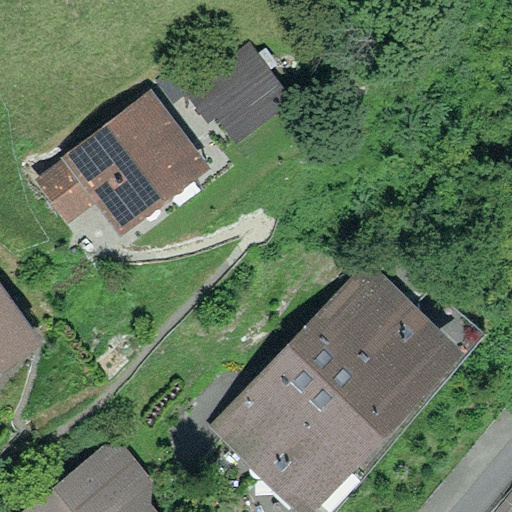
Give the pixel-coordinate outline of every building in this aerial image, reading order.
[(195,81),(228,137),(294,98),(262,43),(195,81)] [(66,214),(101,187),(121,213),(188,161),(149,110),(82,160),(78,155),(42,182),(66,214)] [(230,426),(323,511),(335,511),(456,366),(368,281),(230,426)] [(0,351),(20,336),(0,309),(0,351)] [(417,511),(506,407),(456,366),(335,511),(417,511)] [(43,511),(141,511),(102,464),(43,511)]
